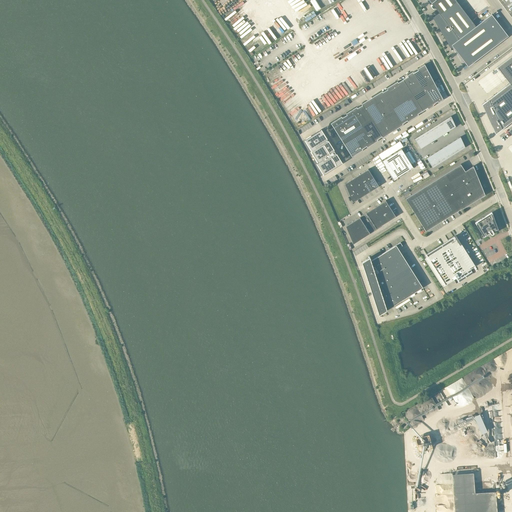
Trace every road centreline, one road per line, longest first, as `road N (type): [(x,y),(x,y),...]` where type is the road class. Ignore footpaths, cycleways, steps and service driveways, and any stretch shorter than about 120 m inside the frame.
road 1 (unclassified): [(502,194),(406,0)]
road 2 (unclassified): [(502,194),(423,243),(390,190)]
road 3 (unknown): [(430,464),(414,460),(411,429),(477,401)]
